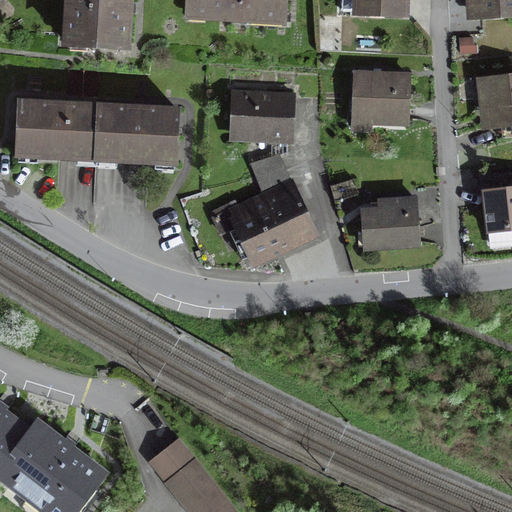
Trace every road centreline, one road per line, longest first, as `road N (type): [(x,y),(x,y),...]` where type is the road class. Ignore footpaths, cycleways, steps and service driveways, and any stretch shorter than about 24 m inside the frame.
road 1 (residential): [(0,194),(117,266),(197,297),(255,300),(451,282)]
road 2 (residential): [(436,0),(451,282)]
road 3 (residential): [(0,358),(123,400)]
